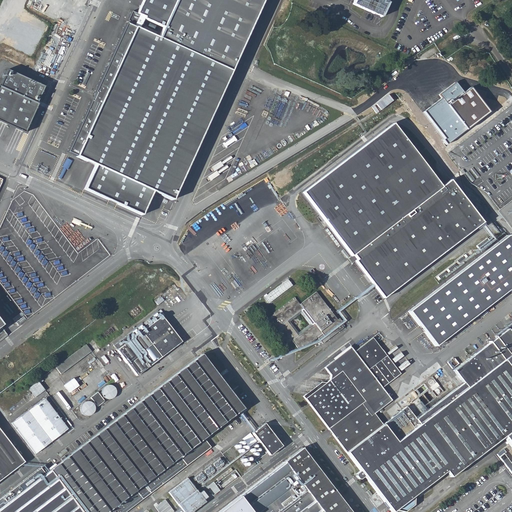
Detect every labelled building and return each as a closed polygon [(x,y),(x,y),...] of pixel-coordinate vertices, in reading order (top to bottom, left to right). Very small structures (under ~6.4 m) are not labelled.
[(146,0),(135,26),(231,67),(262,0),(146,0)] [(356,0),(354,5),(383,18),(391,0),(356,0)] [(135,26),(124,21),(66,148),(94,162),(83,186),(140,211),(150,186),(170,195),(231,67),(135,26)] [(3,70),(0,77),(0,120),(24,131),(43,88),(3,70)] [(220,143),(250,155),(276,91),(246,79),(220,143)] [(426,112),(448,144),(491,112),(473,87),(465,93),(457,81),(440,94),(443,98),(426,112)] [(389,122),(301,191),(350,254),(352,253),(356,258),(354,259),(382,296),(481,220),(448,178),(438,185),(389,122)] [(511,244),(496,226),(392,311),(424,353),(511,280),(511,244)] [(194,252),(228,298),(254,279),(220,233),(194,252)] [(268,304),(294,286),(288,278),(263,296),(268,304)] [(293,350),(315,343),(346,320),(341,314),(335,316),(317,292),(314,293),(302,302),(299,303),(295,297),(268,317),(283,338),(285,345),(292,340),(295,344),(291,346),(292,348),(293,350)] [(136,334),(133,331),(114,345),(137,375),(182,342),(163,317),(143,332),(139,327),(135,330),(139,335),(130,341),(129,339),(136,334)] [(511,331),(508,326),(489,340),(500,355),(511,370),(511,331)] [(374,337),(356,350),(352,345),(326,365),(332,373),(331,377),(327,380),(323,380),(322,385),(318,384),(317,388),(312,388),(311,391),(308,391),(307,392),(304,394),(329,426),(347,451),(383,422),(371,407),(388,393),(383,387),(401,373),(401,372),(400,372),(374,336),(374,337)] [(482,453),(496,443),(511,463),(511,370),(500,355),(489,340),(454,367),(452,369),(462,381),(438,399),(471,448),(475,455),(480,451),(482,453)] [(88,343),(57,365),(62,372),(93,350),(88,343)] [(164,375),(49,464),(88,511),(121,511),(207,443),(200,434),(238,404),(196,350),(164,375)] [(70,392),(79,385),(73,377),(64,384),(70,392)] [(29,388),(35,397),(45,390),(39,380),(29,388)] [(101,387),(104,399),(117,396),(114,384),(101,387)] [(97,391),(90,397),(97,406),(104,400),(97,391)] [(46,397),(13,420),(36,452),(69,428),(46,397)] [(86,417),(96,409),(89,399),(79,407),(86,417)] [(421,413),(411,400),(383,422),(347,451),(361,468),(357,472),(357,474),(359,477),(361,477),(365,474),(392,510),(396,507),(398,508),(405,509),(414,502),(415,495),(414,493),(444,469),(471,448),(438,399),(421,413)] [(270,456),(282,446),(264,423),(252,432),(270,456)] [(0,426),(0,478),(25,461),(0,426)] [(241,494),(217,511),(352,511),(303,447),(284,461),(241,494)] [(220,457),(194,477),(199,484),(226,465),(220,457)] [(88,511),(49,464),(0,502),(0,511),(88,511)] [(234,473),(221,483),(226,488),(239,478),(234,473)] [(168,493),(176,504),(195,489),(187,478),(168,493)] [(213,481),(206,486),(213,495),(220,490),(213,481)] [(176,504),(182,511),(191,511),(205,502),(195,489),(176,504)] [(155,506),(159,511),(172,511),(174,511),(165,499),(155,506)]
